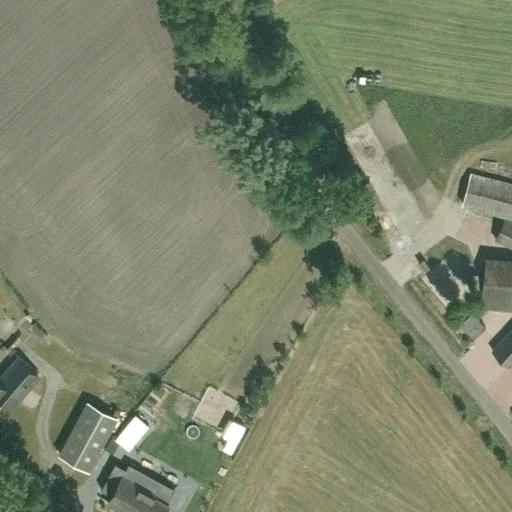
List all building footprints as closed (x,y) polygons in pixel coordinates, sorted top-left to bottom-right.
[(463,204),(511,217),(511,183),(471,173),(463,204)] [(511,247),(511,220),(506,218),(496,240),(511,247)] [(511,310),(511,258),(486,256),(482,308),(511,310)] [(460,325),(473,338),(484,329),(471,315),(460,325)] [(509,365),(511,362),(511,327),(492,350),(509,365)] [(0,380),(0,402),(3,399),(12,407),(39,376),(19,359),(0,380)] [(117,417),(89,401),(60,454),(89,470),(117,417)] [(112,495),(108,502),(126,511),(125,511),(164,511),(169,503),(168,502),(175,488),(130,463),(127,469),(116,463),(101,489),(112,495)]
